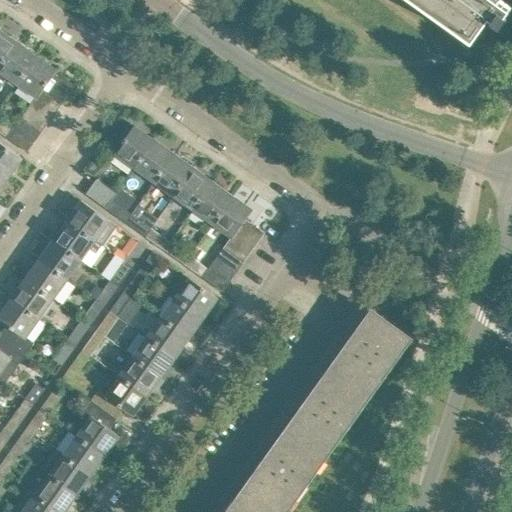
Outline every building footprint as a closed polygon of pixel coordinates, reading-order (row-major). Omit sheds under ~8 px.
[(414,0),(471,41),(474,37),(487,47),(507,18),(505,17),(511,7),(501,0),(498,0),(496,3),(492,0),(414,0)] [(0,67),(18,42),(0,29),(0,67)] [(0,71),(18,85),(38,56),(18,42),(0,67),(0,71)] [(75,85),(56,72),(58,70),(38,56),(18,85),(35,97),(37,99),(43,91),(62,104),(75,85)] [(62,104),(43,91),(37,99),(35,97),(34,98),(55,113),(62,104)] [(55,113),(34,98),(27,107),(49,122),(55,113)] [(49,122),(27,107),(20,116),(42,132),(49,122)] [(42,132),(20,116),(13,127),(34,142),(42,132)] [(12,128),(0,119),(0,132),(6,136),(12,128)] [(134,168),(155,140),(135,125),(133,128),(130,125),(130,124),(129,124),(117,141),(118,142),(118,141),(122,144),(115,154),(134,168)] [(34,142),(13,127),(12,128),(6,136),(27,152),(34,142)] [(154,182),(174,154),(155,140),(134,168),(154,182)] [(0,171),(9,178),(23,158),(0,141),(0,171)] [(174,196),(194,168),(174,154),(154,182),(174,196)] [(193,210),(214,182),(194,168),(174,196),(193,210)] [(0,190),(9,178),(0,171),(0,190)] [(106,208),(112,199),(116,193),(97,179),(86,194),(106,208)] [(213,224),(233,196),(214,182),(193,210),(213,224)] [(253,210),(233,196),(213,224),(231,237),(233,238),(238,231),(246,220),(253,210)] [(131,213),(112,199),(106,208),(125,222),(131,213)] [(116,225),(98,212),(82,200),(76,208),(71,208),(67,214),(68,219),(67,220),(102,244),(116,225)] [(138,204),(131,213),(151,227),(158,218),(138,204)] [(151,227),(131,213),(125,222),(145,236),(151,227)] [(102,244),(67,220),(53,240),(81,260),(88,264),(102,244)] [(265,233),(246,220),(238,231),(256,244),(265,233)] [(170,241),(151,227),(145,236),(164,249),(170,241)] [(256,244),(238,231),(233,238),(231,237),(230,239),(250,253),(256,244)] [(250,253),(230,239),(223,248),(243,262),(250,253)] [(81,260),(53,240),(39,259),(67,279),(81,260)] [(139,241),(124,261),(132,267),(147,247),(139,241)] [(190,255),(170,241),(164,249),(184,263),(190,255)] [(243,262),(223,248),(217,258),(237,272),(243,262)] [(153,251),(139,271),(147,277),(161,257),(153,251)] [(209,268),(190,255),(184,263),(203,277),(209,268)] [(237,272),(217,258),(210,267),(230,282),(237,272)] [(67,279),(39,259),(25,279),(53,299),(67,279)] [(118,287),(132,267),(124,261),(110,281),(118,287)] [(210,267),(209,268),(203,277),(223,291),(230,282),(210,267)] [(132,297),(147,277),(139,271),(125,291),(132,297)] [(204,318),(218,298),(184,273),(170,293),(175,297),(204,318)] [(53,299),(25,279),(11,299),(39,319),(53,299)] [(104,306),(118,287),(110,281),(96,301),(104,306)] [(118,317),(132,297),(125,291),(110,311),(118,317)] [(190,337),(204,318),(175,297),(161,317),(190,337)] [(39,319),(11,299),(0,314),(0,320),(7,325),(0,334),(0,335),(26,354),(33,343),(26,338),(39,319)] [(90,326),(104,306),(96,301),(82,320),(90,326)] [(347,344),(330,369),(369,397),(412,338),(372,310),(354,335),(353,334),(346,344),(347,344)] [(105,336),(118,317),(110,311),(97,330),(105,336)] [(176,357),(190,337),(161,317),(147,336),(176,357)] [(76,345),(90,326),(82,320),(69,339),(76,345)] [(91,355),(105,336),(97,330),(83,349),(91,355)] [(26,354),(0,335),(0,379),(5,383),(26,354)] [(162,376),(176,357),(147,336),(133,356),(162,376)] [(62,365),(76,345),(69,339),(54,360),(62,365)] [(80,370),(91,355),(83,349),(73,364),(80,370)] [(148,396),(162,376),(133,356),(119,375),(148,396)] [(69,369),(62,379),(82,394),(90,383),(77,374),(69,369)] [(327,456),(369,397),(330,369),(312,393),(311,393),(304,402),(305,403),(288,428),(327,456)] [(134,416),(148,396),(119,375),(105,395),(98,389),(91,400),(117,419),(124,409),(134,416)] [(45,389),(37,384),(25,399),(33,405),(45,389)] [(54,390),(40,410),(48,415),(62,396),(54,390)] [(20,424),(33,405),(25,399),(12,418),(20,424)] [(110,429),(117,419),(91,400),(83,411),(91,416),(77,435),(105,456),(120,436),(110,429)] [(34,434),(48,415),(40,410),(26,428),(34,434)] [(0,439),(6,444),(20,424),(12,418),(0,434),(0,439)] [(20,454),(34,434),(26,428),(12,448),(20,454)] [(281,511),(287,511),(327,456),(288,428),(270,452),(269,451),(262,461),(263,462),(246,486),(281,511)] [(91,475),(105,456),(77,435),(63,455),(91,475)] [(0,468),(6,473),(20,454),(12,448),(0,465),(0,468)] [(77,495),(91,475),(63,455),(49,474),(77,495)] [(60,511),(64,511),(77,495),(49,474),(35,494),(60,511)] [(281,511),(246,486),(228,511),(227,510),(225,511),(281,511)] [(60,511),(35,494),(30,490),(16,510),(19,511),(60,511)]
